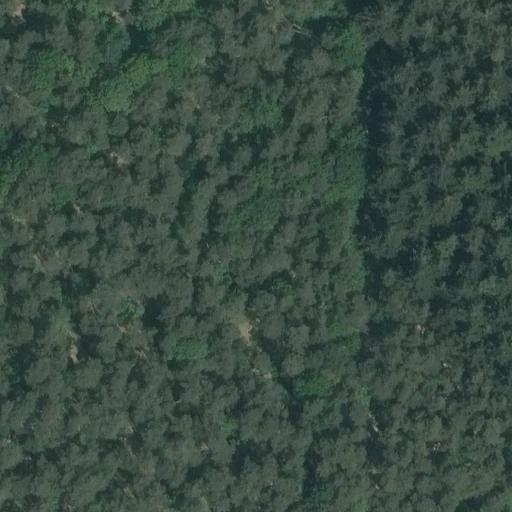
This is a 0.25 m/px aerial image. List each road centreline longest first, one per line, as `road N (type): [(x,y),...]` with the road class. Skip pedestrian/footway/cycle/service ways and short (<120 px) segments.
road 1 (track): [(358,511),(351,0)]
road 2 (track): [(197,0),(0,178)]
